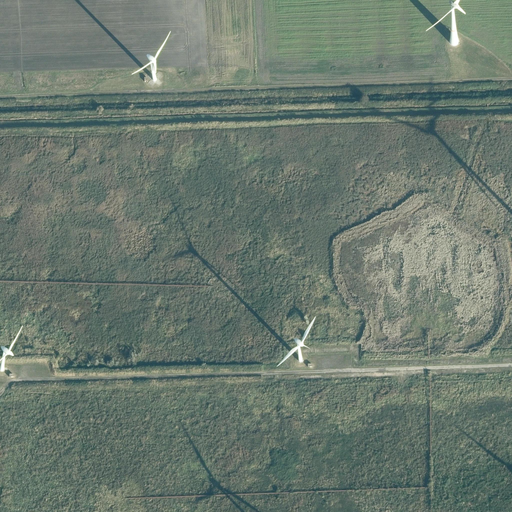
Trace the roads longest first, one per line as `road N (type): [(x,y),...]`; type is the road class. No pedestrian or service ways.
road 1 (track): [(0,97),(511,79)]
road 2 (track): [(3,382),(511,366)]
